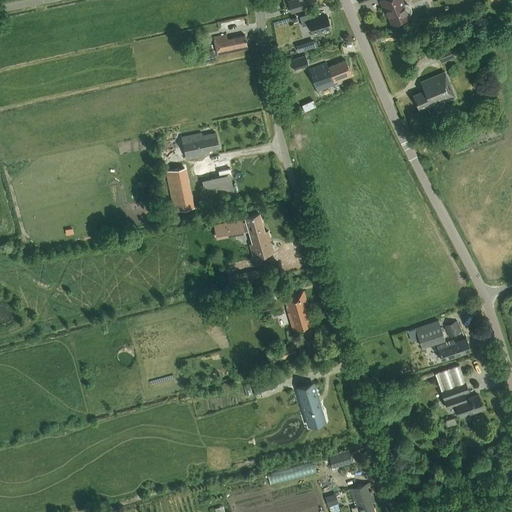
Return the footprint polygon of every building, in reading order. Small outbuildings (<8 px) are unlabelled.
[(291,13),(305,9),(302,0),(291,0),(288,1),(291,13)] [(302,0),(305,9),(317,5),(315,0),(302,0)] [(409,6),(405,4),(404,5),(401,0),(380,0),(385,11),(387,10),(393,24),(409,17),(408,14),(410,13),(411,9),(409,6)] [(331,28),(327,15),(315,19),(313,13),(299,17),(302,27),(310,24),(313,34),(331,28)] [(217,55),(248,49),(245,35),(227,39),(226,35),(214,37),(217,55)] [(315,48),(313,40),(296,45),(298,53),(315,48)] [(441,63),(464,53),(459,41),(436,51),(441,63)] [(290,60),(293,70),(309,65),(305,55),(290,60)] [(333,82),(351,76),(345,60),(328,67),(326,63),(308,69),(316,91),(334,84),(333,82)] [(425,90),(414,95),(421,112),(456,97),(445,72),(422,82),(425,90)] [(314,99),(304,104),(307,111),(317,106),(314,99)] [(428,113),(430,120),(436,118),(434,111),(428,113)] [(202,136),(201,133),(182,137),(187,159),(209,154),(208,150),(219,148),(216,133),(210,134),(202,136)] [(184,167),(165,171),(173,211),(192,207),(184,167)] [(207,197),(235,192),(232,172),(203,178),(207,197)] [(274,252),(271,242),(270,243),(269,239),(270,239),(267,231),(264,232),(259,213),(245,217),(246,221),(242,222),(242,219),(214,224),(216,237),(249,231),(252,243),(249,244),(253,258),(274,252)] [(268,279),(267,270),(259,272),(261,281),(268,279)] [(292,330),(310,325),(304,306),(307,305),(303,291),(282,297),(287,312),(292,330)] [(266,326),(273,324),(270,315),(263,317),(266,326)] [(421,346),(444,338),(438,320),(415,328),(421,346)] [(448,337),(462,331),(457,320),(444,326),(448,337)] [(440,361),(469,351),(464,338),(453,341),(452,339),(434,345),(440,361)] [(296,354),(293,344),(266,353),(269,364),(296,354)] [(460,417),(483,409),(478,393),(466,397),(464,392),(468,390),(459,364),(435,373),(441,390),(447,408),(456,406),(460,417)] [(272,377),(251,383),(254,393),(275,387),(272,377)] [(295,388),(307,427),(326,422),(314,382),(295,388)] [(333,467),(352,461),(349,449),(329,455),(333,467)] [(271,482),(318,471),(315,461),(269,472),(271,482)] [(374,511),(371,502),(375,501),(372,491),(369,491),(367,487),(370,486),(369,482),(350,488),(355,507),(359,506),(360,511),(374,511)] [(328,507),(338,503),(335,493),(324,497),(328,507)]
